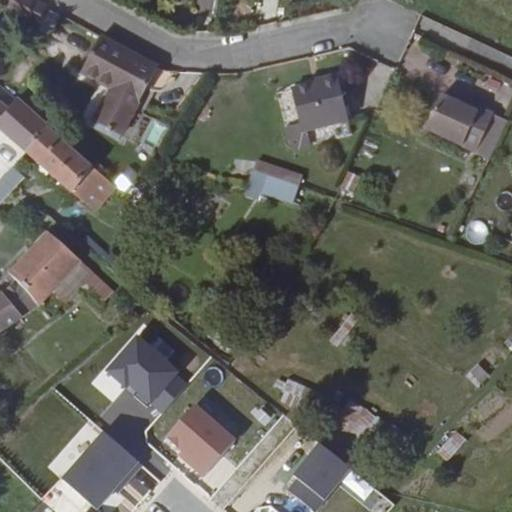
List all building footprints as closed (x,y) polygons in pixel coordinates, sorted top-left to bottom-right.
[(38,26),(46,7),(31,0),(11,0),(5,10),(38,26)] [(121,132),(157,63),(100,34),(83,71),(113,85),(96,119),(121,132)] [(337,120),(331,81),(314,82),(314,86),(286,91),(293,128),(337,120)] [(0,131),(12,141),(26,154),(49,128),(16,100),(8,110),(0,103),(0,131)] [(486,120),(472,113),(470,118),(458,112),(435,101),(420,134),(469,158),(486,120)] [(470,118),(472,113),(460,107),(458,112),(470,118)] [(493,123),(486,120),(469,158),(476,161),(493,123)] [(26,154),(72,195),(76,190),(94,168),(49,128),(26,154)] [(76,190),(97,209),(117,187),(94,168),(76,190)] [(0,183),(0,203),(17,182),(7,174),(0,183)] [(92,214),(97,209),(76,190),(72,195),(92,214)] [(37,307),(80,260),(47,234),(4,280),(9,287),(0,293),(0,296),(17,321),(37,307)] [(0,331),(17,321),(0,296),(0,331)] [(347,313),(329,340),(338,346),(356,320),(347,313)] [(183,371),(138,336),(109,373),(165,416),(190,385),(179,376),(183,371)] [(299,410),(308,387),(284,378),(275,401),(299,410)] [(381,457),(397,426),(344,400),(328,431),(381,457)] [(195,405),(166,440),(208,475),(237,441),(195,405)] [(449,463),(466,439),(453,430),(436,454),(449,463)] [(144,466),(101,431),(61,478),(97,510),(114,491),(118,494),(144,466)] [(297,479),(286,490),(313,511),(317,511),(352,470),(319,442),(292,475),(297,479)]
